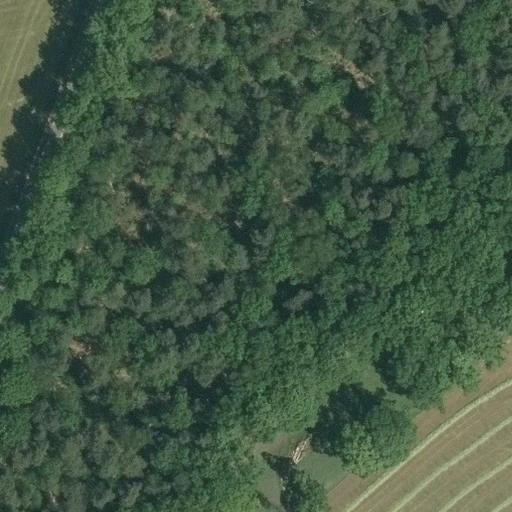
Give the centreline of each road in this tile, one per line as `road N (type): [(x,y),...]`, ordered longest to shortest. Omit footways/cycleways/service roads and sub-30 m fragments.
road 1 (track): [(511,216),(175,511)]
road 2 (tertiary): [(0,305),(108,0)]
